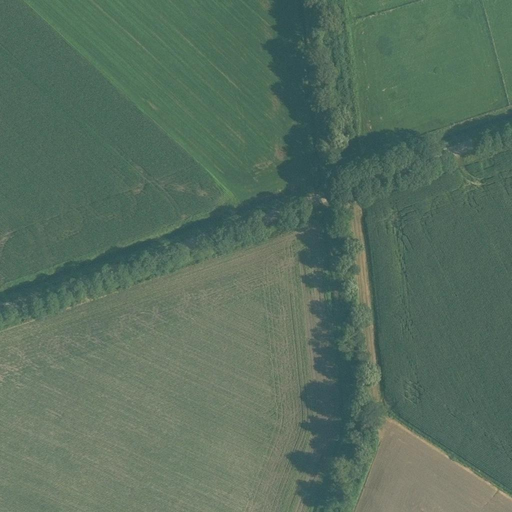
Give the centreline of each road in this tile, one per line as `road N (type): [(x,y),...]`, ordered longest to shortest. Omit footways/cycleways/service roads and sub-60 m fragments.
road 1 (unclassified): [(0,316),(511,141)]
road 2 (track): [(347,197),(379,423)]
